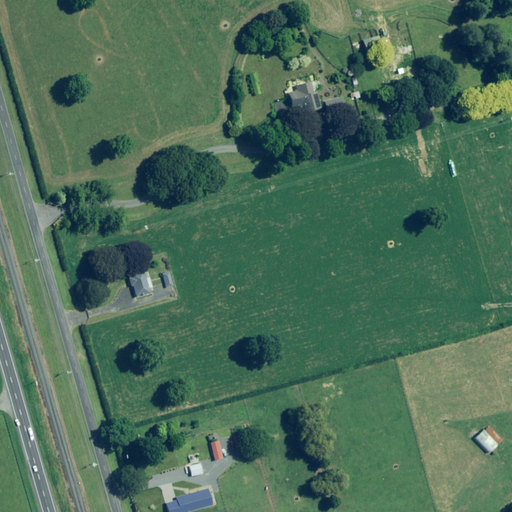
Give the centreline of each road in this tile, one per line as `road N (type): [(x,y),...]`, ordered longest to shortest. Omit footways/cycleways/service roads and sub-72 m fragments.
road 1 (track): [(511,88),(307,140),(203,156),(121,207),(32,220)]
road 2 (tertiary): [(0,105),(116,511)]
road 3 (primary): [(0,343),(48,511)]
